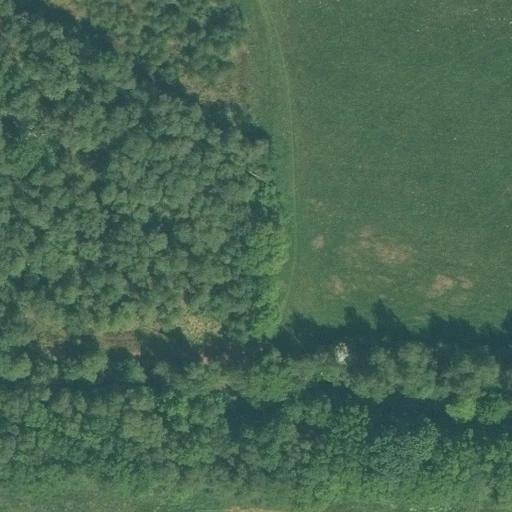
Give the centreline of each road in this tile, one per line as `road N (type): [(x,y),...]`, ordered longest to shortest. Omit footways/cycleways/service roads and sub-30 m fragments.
road 1 (track): [(0,367),(269,393)]
road 2 (track): [(511,420),(269,393)]
